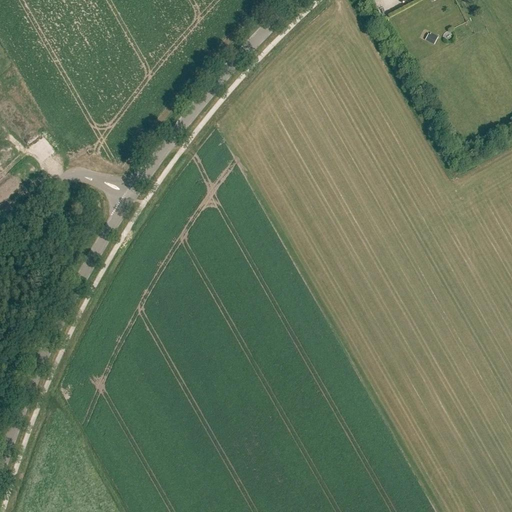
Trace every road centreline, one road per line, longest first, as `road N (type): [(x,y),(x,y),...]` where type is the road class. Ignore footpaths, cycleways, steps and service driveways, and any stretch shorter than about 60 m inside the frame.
road 1 (secondary): [(0,478),(25,398),(134,194)]
road 2 (secondary): [(134,194),(296,0)]
road 3 (tertiary): [(0,243),(62,187),(84,178),(134,194)]
